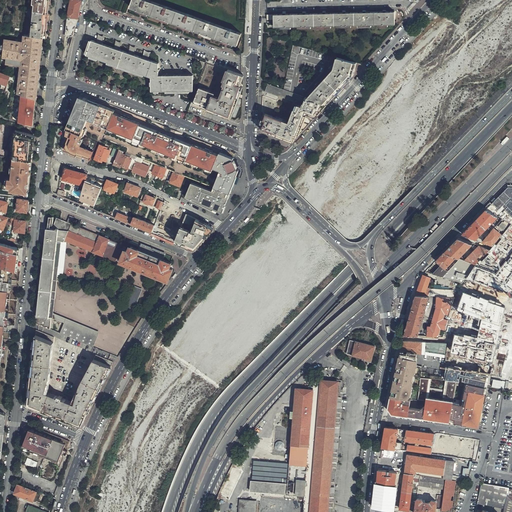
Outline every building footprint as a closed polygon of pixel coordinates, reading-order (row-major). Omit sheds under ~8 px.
[(49,1),(48,0),(27,0),(27,10),(38,11),(48,12),(49,1)] [(77,19),(78,19),(79,12),(81,3),(81,1),(77,0),(71,0),(69,17),(77,19)] [(228,29),(194,17),(171,9),(146,0),(133,0),(131,7),(137,9),(136,11),(148,15),(148,14),(158,17),(157,19),(169,23),(169,21),(180,25),(179,27),(190,31),(191,29),(201,32),(200,34),(212,38),(212,37),(222,40),(221,42),(233,46),(234,44),(237,45),(241,34),(228,29)] [(46,23),(48,12),(38,11),(27,10),(24,35),(35,36),(41,37),(45,37),(46,23)] [(395,25),(395,12),(386,13),(386,12),(383,12),(383,13),(366,13),(366,12),(363,12),(363,13),(349,13),(346,13),(343,12),(343,13),(326,14),(326,13),(323,13),(323,14),(309,14),(306,14),(306,13),(303,13),(303,14),(296,14),(286,15),(286,14),(283,14),(283,15),(267,15),(267,20),(274,20),(274,27),(281,28),(281,29),(291,29),(291,27),(298,27),(298,28),(304,28),(311,28),(311,27),(318,27),(318,28),(331,28),(331,26),(338,26),(337,28),(351,27),(351,26),(358,26),(358,27),(371,27),(371,25),(378,26),(378,27),(387,27),(387,25),(395,25)] [(69,36),(73,37),(76,24),(78,20),(73,19),(67,18),(65,36),(69,36)] [(35,98),(41,37),(35,36),(24,35),(21,35),(21,40),(2,38),(0,56),(4,57),(19,59),(18,64),(15,94),(20,95),(30,97),(35,98)] [(159,76),(159,64),(147,60),(149,54),(146,52),(144,59),(133,55),(135,49),(131,48),(129,53),(119,50),(121,44),(117,42),(115,48),(102,44),(103,38),(99,37),(98,42),(92,40),(87,55),(114,65),(136,72),(152,78),(152,92),(193,92),(192,76),(159,76)] [(356,63),(337,58),(336,61),(333,71),(309,98),(322,103),(327,105),(352,76),(356,63)] [(240,74),(228,70),(224,80),(225,81),(224,85),(225,85),(223,91),(220,99),(213,96),(214,94),(200,88),(194,103),(231,117),(236,102),(240,91),(242,87),(238,86),(240,80),(242,75),(240,74)] [(0,83),(5,85),(8,76),(0,73),(0,83)] [(309,98),(284,90),(280,88),(268,84),(266,91),(271,93),(293,101),(295,98),(305,102),(303,107),(298,105),(296,111),(294,110),(289,122),(264,113),(261,121),(261,131),(292,142),(304,130),(327,105),(322,103),(309,98)] [(30,97),(20,95),(17,120),(28,122),(32,123),(35,98),(30,97)] [(204,162),(210,165),(212,159),(215,152),(201,146),(192,143),(192,144),(180,140),(174,137),(173,140),(170,139),(171,136),(158,131),(157,134),(154,133),(155,130),(137,122),(128,118),(129,117),(118,113),(117,114),(110,112),(111,110),(78,97),(75,107),(77,107),(72,118),(71,118),(67,129),(75,132),(83,135),(89,120),(96,123),(96,121),(110,127),(109,130),(131,138),(137,140),(164,151),(177,155),(177,154),(186,157),(203,164),(204,162)] [(112,107),(111,110),(110,112),(117,114),(118,113),(129,117),(128,118),(137,122),(155,130),(154,133),(157,134),(158,131),(171,136),(170,139),(173,140),(174,137),(180,140),(182,136),(172,132),(173,130),(158,124),(157,127),(148,123),(149,121),(112,107)] [(0,157),(5,158),(9,121),(0,119),(0,157)] [(113,147),(119,150),(121,151),(126,152),(131,154),(138,157),(142,159),(153,163),(161,166),(171,170),(174,172),(185,176),(189,178),(192,179),(197,181),(201,182),(203,183),(208,169),(210,165),(204,162),(203,164),(186,157),(177,154),(177,155),(164,151),(137,140),(131,138),(109,130),(110,127),(96,121),(96,123),(89,120),(83,135),(85,136),(93,139),(98,142),(104,144),(113,147)] [(97,144),(98,142),(93,139),(85,136),(83,135),(75,132),(67,129),(66,135),(64,144),(66,145),(64,151),(83,159),(90,161),(92,156),(94,151),(97,144)] [(33,147),(34,135),(15,130),(12,158),(32,160),(33,147)] [(192,143),(201,146),(203,142),(183,134),(182,136),(180,140),(192,144),(192,143)] [(215,152),(217,147),(203,142),(201,146),(215,152)] [(106,161),(110,151),(107,149),(107,148),(100,145),(96,157),(95,159),(102,162),(103,160),(106,161)] [(121,151),(119,150),(117,155),(113,165),(120,168),(121,166),(129,169),(129,168),(133,169),(137,161),(138,157),(131,154),(126,152),(121,151)] [(204,183),(207,185),(212,187),(214,187),(216,188),(225,192),(230,193),(236,177),(235,177),(235,174),(227,172),(227,171),(232,159),(231,158),(232,156),(229,155),(219,151),(218,153),(215,152),(212,159),(210,165),(211,165),(204,183)] [(142,159),(138,157),(137,161),(133,169),(132,171),(136,173),(147,177),(149,171),(153,163),(142,159)] [(31,167),(32,160),(12,158),(10,179),(6,179),(6,186),(7,187),(7,188),(12,188),(12,192),(28,193),(30,172),(30,167),(31,167)] [(233,160),(232,159),(227,171),(227,172),(235,174),(237,169),(236,168),(236,166),(233,160)] [(163,177),(168,178),(171,170),(161,166),(153,163),(149,171),(153,173),(160,176),(163,178),(163,177)] [(87,176),(88,175),(65,169),(65,170),(64,174),(63,180),(85,185),(87,176)] [(185,176),(174,172),(171,180),(170,183),(180,187),(184,178),(185,176)] [(102,188),(105,180),(87,176),(85,185),(82,196),(81,197),(86,199),(91,201),(96,203),(99,196),(102,188)] [(143,189),(107,180),(93,210),(114,218),(117,209),(134,213),(143,189)] [(230,193),(214,187),(212,191),(192,183),(186,197),(191,199),(210,208),(214,210),(219,213),(220,211),(222,212),(223,211),(230,193)] [(511,187),(508,188),(487,209),(511,223),(511,187)] [(144,193),(140,202),(144,203),(152,207),(155,199),(148,195),(144,193)] [(16,211),(26,212),(27,200),(17,199),(16,211)] [(156,208),(161,210),(164,203),(159,201),(156,208)] [(182,220),(184,221),(187,214),(187,213),(172,206),(164,203),(161,210),(168,213),(182,220)] [(181,223),(139,205),(133,218),(133,220),(131,224),(174,242),(181,223)] [(481,215),(476,219),(486,228),(498,216),(486,209),(481,215)] [(122,221),(131,224),(133,220),(133,218),(130,217),(129,218),(118,213),(116,218),(122,221)] [(179,234),(175,242),(185,246),(192,248),(194,244),(199,246),(200,245),(201,241),(203,242),(204,238),(206,238),(207,234),(209,235),(209,230),(211,231),(210,226),(202,222),(187,214),(184,221),(181,229),(179,234)] [(68,222),(60,219),(57,218),(54,226),(52,228),(47,228),(46,239),(46,242),(43,270),(38,316),(36,315),(36,323),(51,329),(52,323),(53,313),(53,308),(57,275),(59,258),(66,241),(75,244),(102,255),(116,261),(117,260),(120,261),(148,273),(169,281),(174,270),(169,268),(173,257),(155,250),(141,244),(139,250),(131,247),(129,250),(122,247),(123,244),(100,235),(90,231),(74,224),(68,222)] [(486,228),(476,219),(471,225),(462,234),(475,239),(486,228)] [(24,232),(26,221),(14,220),(13,231),(24,232)] [(507,225),(502,221),(498,226),(503,230),(507,225)] [(493,246),(502,234),(494,227),(482,242),(493,246)] [(453,243),(444,253),(456,257),(459,258),(473,243),(459,238),(453,243)] [(0,265),(13,269),(17,271),(18,258),(19,249),(0,243),(0,265)] [(479,245),(464,260),(475,264),(479,260),(477,258),(482,253),(484,255),(490,249),(479,245)] [(438,258),(436,261),(440,265),(445,269),(446,268),(456,257),(444,253),(438,258)] [(511,253),(496,274),(475,266),(466,280),(511,292),(511,253)] [(435,270),(432,274),(453,280),(454,280),(462,283),(465,278),(466,278),(475,264),(464,260),(458,258),(448,268),(448,269),(447,268),(446,268),(445,269),(440,265),(435,270)] [(0,330),(2,331),(4,327),(4,324),(6,324),(8,321),(9,315),(9,311),(10,302),(11,289),(12,283),(12,279),(13,269),(0,265),(0,330)] [(418,286),(414,295),(428,296),(437,296),(448,297),(455,297),(456,287),(428,285),(431,277),(423,275),(422,275),(421,279),(418,286)] [(133,312),(142,289),(134,286),(133,290),(125,309),(133,312)] [(454,335),(451,354),(492,363),(505,308),(463,293),(457,310),(481,320),(477,338),(464,335),(463,337),(454,335)] [(428,296),(414,295),(414,299),(406,326),(404,336),(416,336),(428,296)] [(447,301),(448,297),(437,296),(436,308),(430,327),(428,327),(427,337),(442,338),(453,302),(447,301)] [(52,323),(51,329),(75,339),(92,346),(96,338),(98,333),(67,319),(53,313),(52,323)] [(78,425),(80,425),(83,424),(89,410),(96,397),(102,384),(110,369),(114,362),(97,355),(89,369),(79,388),(72,402),(62,399),(63,398),(59,396),(59,397),(49,393),(50,380),(51,369),(53,358),(54,341),(55,337),(37,330),(35,347),(33,364),(32,374),(31,385),(30,391),(29,401),(29,405),(40,409),(52,414),(69,421),(78,425)] [(370,362),(374,347),(350,340),(346,354),(362,358),(362,360),(370,362)] [(403,341),(401,351),(444,357),(446,343),(403,341)] [(418,360),(399,356),(397,367),(402,369),(401,372),(396,370),(395,375),(400,376),(399,380),(394,379),(392,391),(397,392),(396,395),(392,394),(391,397),(410,400),(416,368),(418,360)] [(340,393),(341,383),(314,380),(313,390),(297,388),(296,388),(294,414),(290,414),(290,418),(292,418),(294,418),(287,494),(298,495),(298,499),(300,499),(300,501),(304,501),(304,504),(303,511),(327,511),(337,393),(340,393)] [(313,390),(314,380),(309,380),(297,388),(313,390)] [(468,383),(465,382),(461,400),(454,398),(453,402),(464,405),(465,398),(463,397),(465,390),(467,390),(468,383)] [(332,511),(344,383),(341,383),(340,393),(337,393),(327,511),(332,511)] [(453,402),(450,417),(455,418),(454,421),(462,422),(463,419),(468,420),(473,421),(475,421),(476,420),(477,419),(477,418),(476,418),(476,414),(478,414),(478,413),(479,407),(480,400),(482,400),(484,386),(468,383),(467,390),(465,390),(463,397),(465,398),(464,405),(453,402)] [(453,402),(454,398),(413,390),(411,400),(410,400),(391,397),(389,412),(450,421),(450,417),(453,402)] [(385,427),(382,448),(403,451),(404,449),(401,448),(402,443),(396,442),(397,436),(403,437),(404,430),(385,427)] [(29,430),(28,433),(26,437),(23,446),(24,447),(24,448),(28,450),(29,449),(31,449),(30,453),(33,454),(34,451),(37,452),(36,453),(39,454),(38,456),(58,464),(62,453),(66,455),(68,450),(67,450),(67,448),(65,447),(66,444),(68,445),(69,442),(70,441),(44,431),(42,435),(38,433),(29,430)] [(407,451),(432,455),(435,434),(407,430),(406,440),(409,441),(407,451)] [(432,455),(457,458),(459,449),(461,438),(435,434),(432,455)] [(459,449),(457,458),(472,461),(475,446),(476,440),(464,438),(462,449),(459,449)] [(407,455),(404,473),(414,475),(420,476),(445,479),(451,480),(452,476),(453,471),(454,462),(407,455)] [(28,457),(26,463),(36,467),(38,461),(28,457)] [(284,494),(287,464),(255,461),(253,492),(284,494)] [(229,500),(242,472),(233,467),(219,495),(229,500)] [(459,481),(468,483),(471,470),(466,469),(464,478),(452,476),(451,480),(456,481),(459,481)] [(396,472),(378,470),(375,506),(392,508),(392,506),(393,498),(396,476),(397,472),(396,472)] [(404,473),(400,509),(409,511),(414,475),(404,473)] [(410,511),(415,511),(420,476),(414,475),(409,511),(411,511),(410,511)] [(415,511),(441,511),(445,479),(420,476),(415,511)] [(451,480),(445,479),(441,511),(452,511),(455,486),(456,481),(451,480)] [(33,500),(37,491),(30,488),(18,484),(15,494),(20,496),(33,500)] [(475,511),(503,511),(508,489),(481,485),(477,503),(495,507),(493,511),(486,511),(476,510),(475,511)] [(511,511),(511,489),(508,489),(503,511),(511,511)] [(51,505),(54,499),(46,496),(44,503),(51,505)] [(255,511),(257,501),(240,500),(239,511),(255,511)]
